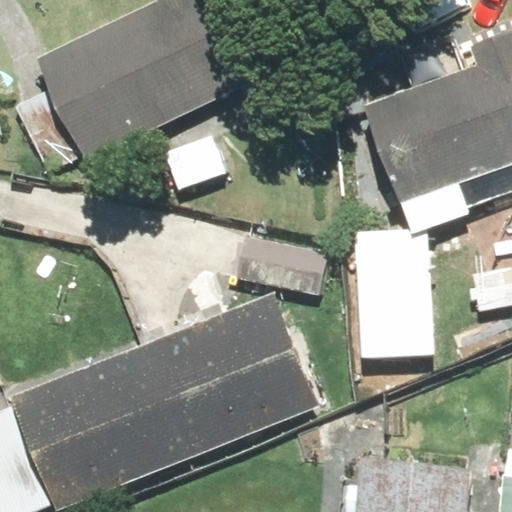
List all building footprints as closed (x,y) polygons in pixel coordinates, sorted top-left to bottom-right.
[(225,0),(178,0),(58,59),(108,160),(266,83),(225,0)] [(349,99),(392,218),(511,174),(511,48),(509,41),(349,99)] [(255,130),(173,156),(186,196),(267,170),(255,130)] [(442,234),(367,236),(370,364),(446,362),(442,234)] [(342,253),(255,235),(245,283),(332,301),(342,253)] [(17,399),(62,511),(317,410),(271,297),(17,399)] [(467,511),(470,487),(355,476),(352,511),(467,511)]
